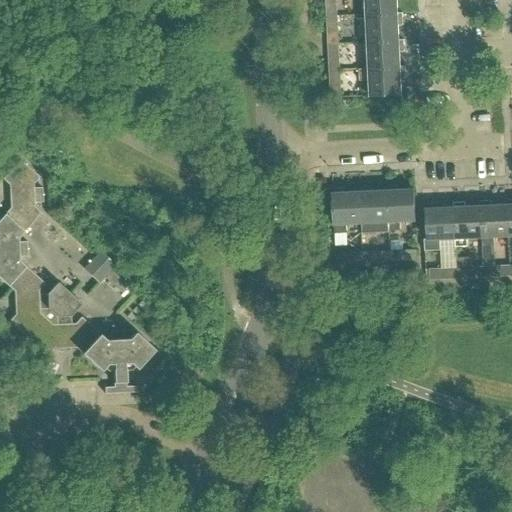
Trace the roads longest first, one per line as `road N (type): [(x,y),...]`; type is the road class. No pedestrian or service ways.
road 1 (residential): [(271,158),(463,149),(458,61),(511,59)]
road 2 (tertiary): [(208,452),(274,282),(271,158)]
road 3 (residential): [(208,452),(133,421),(0,421)]
road 4 (tertiary): [(271,158),(260,0)]
